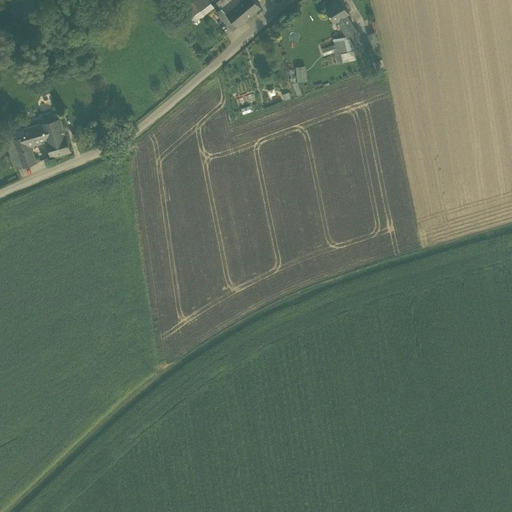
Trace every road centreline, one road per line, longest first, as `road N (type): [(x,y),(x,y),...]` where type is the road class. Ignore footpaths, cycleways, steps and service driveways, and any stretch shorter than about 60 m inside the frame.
road 1 (track): [(21,511),(156,379),(200,349),(360,272),(511,225)]
road 2 (unclassified): [(287,0),(129,143),(0,197)]
